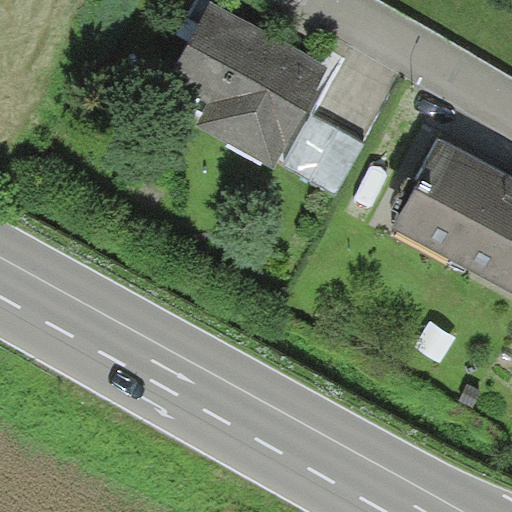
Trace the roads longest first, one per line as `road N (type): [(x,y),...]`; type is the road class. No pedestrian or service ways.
road 1 (primary): [(465,511),(0,257)]
road 2 (residential): [(511,118),(321,0)]
